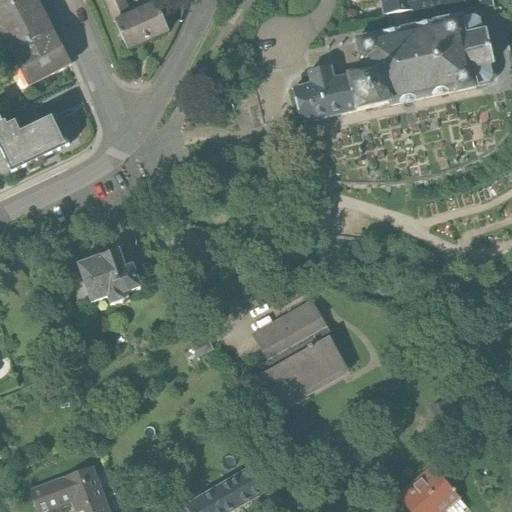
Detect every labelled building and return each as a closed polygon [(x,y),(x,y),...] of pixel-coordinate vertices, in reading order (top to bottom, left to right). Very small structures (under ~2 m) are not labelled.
[(52,34),(34,0),(0,0),(0,29),(13,54),(52,34)] [(158,7),(130,18),(122,0),(111,0),(106,2),(128,52),(170,34),(158,7)] [(381,0),(385,19),(415,14),(412,0),(381,0)] [(491,0),(426,0),(429,14),(492,8),(491,0)] [(495,83),(492,71),(494,70),(486,36),(484,37),(481,24),(474,20),(358,46),(365,78),(349,81),(358,115),(391,107),(391,112),(491,90),(495,83)] [(13,54),(11,55),(28,88),(62,71),(65,62),(58,47),(60,46),(53,33),(52,34),(13,54)] [(303,129),(358,115),(349,81),(334,85),(331,72),(310,77),(313,91),(295,95),(303,129)] [(0,150),(11,174),(69,147),(54,116),(21,131),(17,121),(3,128),(0,121),(0,150)] [(332,210),(308,207),(303,236),(327,240),(332,210)] [(118,255),(78,268),(82,281),(90,303),(91,307),(107,301),(110,309),(128,303),(126,297),(140,292),(133,270),(125,273),(118,255)] [(82,281),(70,285),(78,306),(90,303),(82,281)] [(256,385),(273,415),(345,374),(328,344),(318,350),(305,328),(318,320),(310,306),(253,339),(269,366),(261,370),(266,380),(256,385)] [(213,353),(206,341),(192,349),(199,360),(213,353)] [(447,403),(432,411),(444,433),(459,425),(447,403)] [(432,470),(397,501),(407,511),(467,511),(459,503),(460,502),(432,470)] [(108,511),(94,471),(30,493),(36,511),(72,511),(76,511),(75,511),(108,511)] [(251,474),(186,511),(233,511),(263,495),(251,474)]
